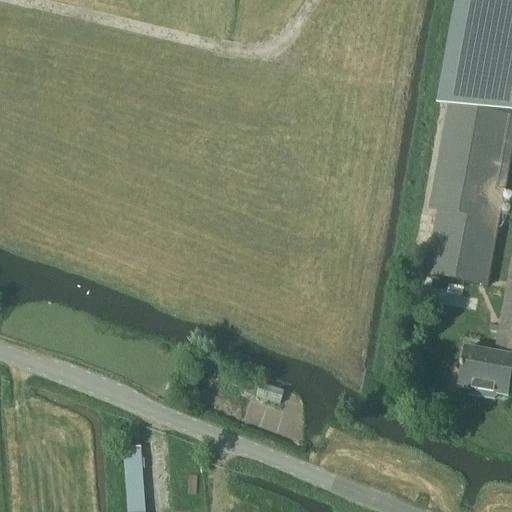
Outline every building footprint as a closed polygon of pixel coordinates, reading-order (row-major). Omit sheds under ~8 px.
[(511,0),(458,0),(439,105),(457,108),(511,117),(511,0)] [(437,214),(424,277),(486,289),(502,202),(501,202),(511,147),(511,117),(457,108),(437,214)] [(511,258),(494,356),(511,359),(511,258)] [(465,351),(458,389),(471,392),(470,396),(493,401),(494,396),(507,398),(510,379),(511,379),(511,359),(494,356),(465,351)] [(247,384),(244,394),(254,398),(257,387),(247,384)] [(144,511),(141,450),(124,451),(127,511),(144,511)]
